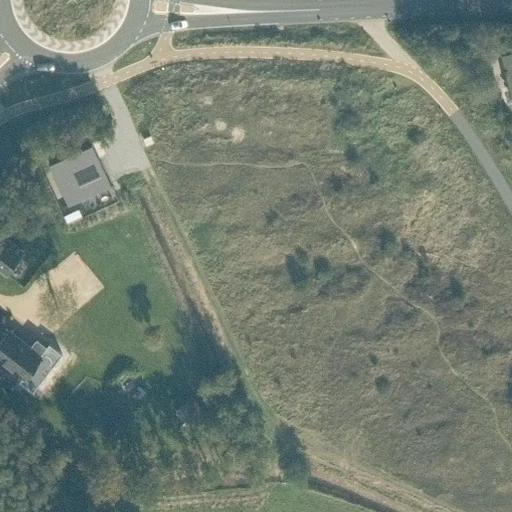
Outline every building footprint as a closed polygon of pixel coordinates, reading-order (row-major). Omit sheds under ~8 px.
[(511,50),(500,54),(511,98),(511,50)] [(153,141),(150,135),(143,138),(146,145),(153,141)] [(68,203),(110,184),(91,141),(49,160),(68,203)] [(15,206),(9,212),(15,220),(22,214),(15,206)] [(0,243),(0,273),(2,275),(19,254),(5,242),(2,245),(0,243)] [(9,329),(0,339),(0,364),(8,371),(11,367),(22,376),(39,356),(43,350),(46,347),(36,339),(30,346),(9,329)] [(191,395),(175,408),(200,439),(216,427),(191,395)]
